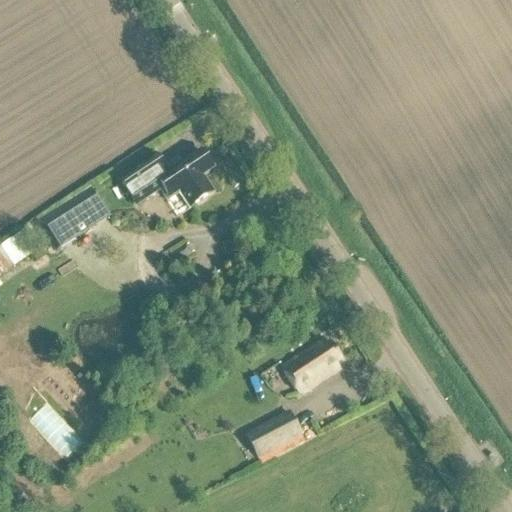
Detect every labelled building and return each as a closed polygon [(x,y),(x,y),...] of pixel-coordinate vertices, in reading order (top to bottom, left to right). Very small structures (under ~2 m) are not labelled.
[(201,178),(213,171),(201,153),(182,166),(179,161),(164,171),(155,157),(117,183),(135,210),(163,192),(168,201),(179,194),(190,210),(212,195),(201,178)] [(54,215),(35,228),(48,249),(52,255),(80,238),(107,220),(90,193),(62,210),(54,215)] [(186,246),(163,260),(171,272),(193,256),(186,246)] [(325,349),(322,344),(281,371),(298,398),(339,371),(335,366),(341,362),(330,346),(325,349)] [(95,399),(82,386),(64,403),(76,416),(95,399)] [(289,413),(244,438),(258,463),(303,438),(289,413)]
